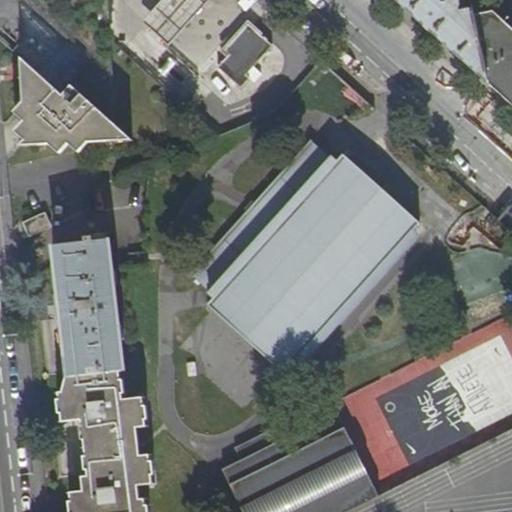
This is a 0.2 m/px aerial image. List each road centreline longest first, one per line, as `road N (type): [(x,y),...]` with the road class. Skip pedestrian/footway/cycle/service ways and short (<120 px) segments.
road 1 (secondary): [(511,167),(325,0)]
road 2 (residential): [(0,378),(12,511)]
